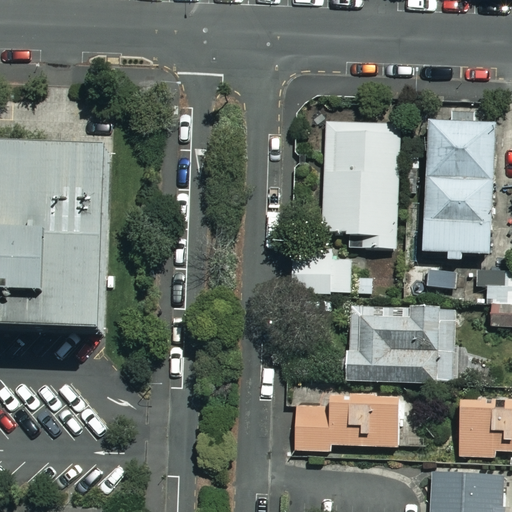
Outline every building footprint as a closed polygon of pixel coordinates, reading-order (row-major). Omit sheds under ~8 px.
[(401,127),(328,124),(324,235),(363,236),(362,250),(398,251),(401,127)] [(497,128),(431,124),(425,253),(490,256),(497,128)] [(0,331),(21,332),(41,333),(63,333),(88,334),(107,335),(112,146),(76,145),(0,143),(0,331)] [(352,263),(299,262),(298,295),(351,296),(352,263)] [(466,287),(464,271),(438,272),(439,289),(466,287)] [(494,307),(511,306),(511,285),(494,286),(494,307)] [(511,306),(494,307),(494,329),(511,328),(511,306)] [(457,311),(351,308),(349,382),(455,385),(457,311)] [(319,450),(390,451),(391,401),(320,399),(319,450)] [(511,399),(445,399),(445,449),(511,449),(511,399)] [(511,511),(511,468),(420,468),(420,511),(511,511)]
